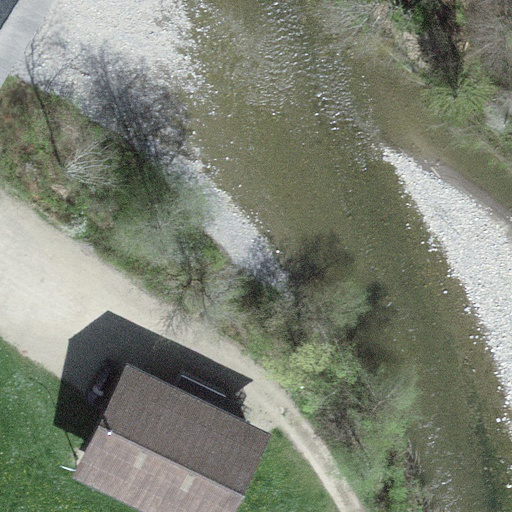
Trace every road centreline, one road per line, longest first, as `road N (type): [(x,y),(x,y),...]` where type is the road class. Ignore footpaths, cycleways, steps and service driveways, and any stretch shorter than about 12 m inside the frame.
road 1 (track): [(225,367),(0,230)]
road 2 (track): [(225,367),(332,431),(366,511)]
